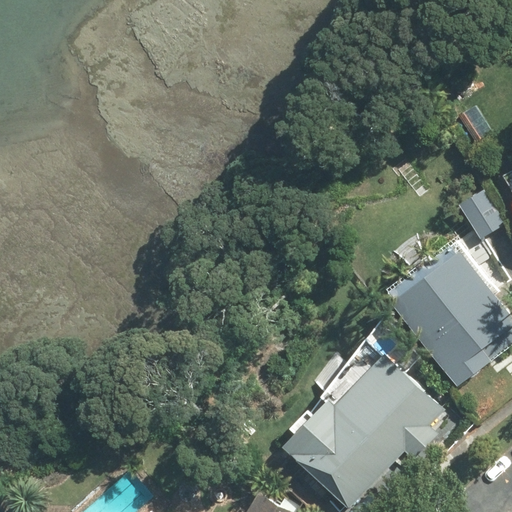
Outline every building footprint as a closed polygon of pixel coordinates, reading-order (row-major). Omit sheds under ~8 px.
[(476,106),(464,114),(483,141),(494,133),(476,106)] [(482,237),(504,223),(484,190),(461,204),(482,237)] [(511,345),(511,317),(462,253),(460,255),(453,246),(391,293),(397,301),(393,304),(457,387),(511,345)] [(430,426),(444,411),(385,355),(353,389),(360,395),(341,415),(326,401),(286,444),(352,507),(406,451),(414,459),(438,434),(430,426)] [(290,511),(261,494),(250,511),(290,511)]
